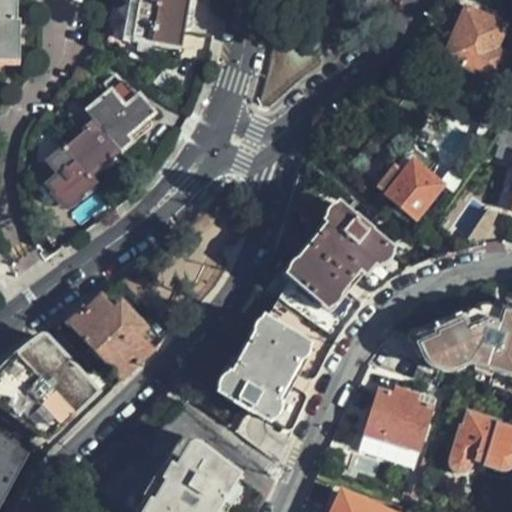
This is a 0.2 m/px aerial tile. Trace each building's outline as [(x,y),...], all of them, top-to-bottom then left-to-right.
[(0,0),(0,57),(15,57),(15,0),(0,0)] [(181,51),(189,0),(132,0),(125,41),(181,51)] [(441,1),(434,16),(457,25),(445,58),(498,78),(509,51),(499,46),(506,23),(465,7),(463,10),(441,1)] [(117,151),(119,153),(144,134),(141,128),(154,116),(141,98),(139,100),(125,82),(122,84),(119,81),(109,91),(110,93),(87,114),(117,151)] [(368,93),(355,102),(372,124),(385,116),(368,93)] [(87,114),(80,105),(70,115),(86,135),(67,153),(87,178),(117,151),(87,114)] [(80,196),(93,184),(87,178),(67,153),(65,151),(51,164),(59,176),(50,187),(55,195),(53,197),(61,205),(64,207),(69,206),(72,206),(79,200),(80,196)] [(413,219),(440,185),(409,162),(383,196),(413,219)] [(511,170),(510,170),(500,206),(511,210),(511,170)] [(389,283),(409,269),(379,242),(339,210),(290,268),(268,295),(280,303),(313,325),(336,341),(343,329),(360,310),(377,292),(389,283)] [(326,357),(336,341),(313,325),(280,303),(268,295),(256,318),(224,377),(214,393),(232,403),(232,406),(249,414),(251,412),(289,434),(304,401),(313,379),(326,357)] [(90,353),(119,381),(150,351),(137,336),(143,330),(118,304),(109,310),(97,297),(83,313),(77,312),(64,326),(90,353)] [(511,307),(503,305),(501,312),(501,314),(498,313),(495,313),(491,312),(488,310),(483,309),(480,309),(476,310),(473,311),(460,318),(457,316),(430,328),(431,331),(413,339),(419,352),(422,359),(427,367),(432,370),(441,373),(448,375),(454,374),(460,371),(468,366),(476,370),(474,379),(500,388),(504,378),(511,380),(511,307)] [(47,394),(71,418),(95,394),(84,381),(54,350),(42,337),(27,349),(13,361),(20,368),(47,394)] [(46,442),(71,418),(47,394),(20,368),(13,361),(0,373),(0,408),(26,427),(46,442)] [(426,427),(431,409),(414,403),(415,399),(376,386),(362,429),(382,435),(381,442),(418,453),(426,427)] [(187,408),(139,459),(154,472),(191,432),(204,444),(214,433),(187,408)] [(509,470),(511,461),(511,432),(497,427),(497,424),(465,414),(460,429),(457,428),(452,443),(448,457),(447,464),(448,468),(452,473),(457,474),(461,473),(467,471),(469,469),(470,466),(476,466),(488,471),(496,473),(501,473),(505,473),(509,470)] [(0,443),(0,497),(20,458),(0,443)] [(217,511),(236,476),(212,458),(195,445),(191,443),(187,444),(183,445),(172,464),(166,462),(156,479),(137,511),(217,511)] [(346,491),(344,496),(355,501),(357,496),(346,491)] [(344,496),(341,494),(332,511),(380,511),(355,501),(344,496)] [(410,511),(413,504),(392,498),(391,502),(407,507),(405,511),(410,511)] [(83,503),(75,511),(76,511),(88,511),(91,508),(83,503)]
